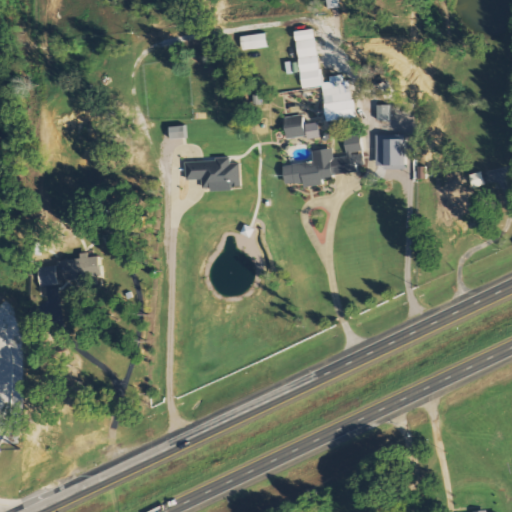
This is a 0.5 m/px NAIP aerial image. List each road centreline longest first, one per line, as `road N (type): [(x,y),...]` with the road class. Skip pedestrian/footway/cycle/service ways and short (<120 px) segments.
road 1 (trunk): [(511,284),(32,511)]
road 2 (trunk): [(167,511),(511,346)]
